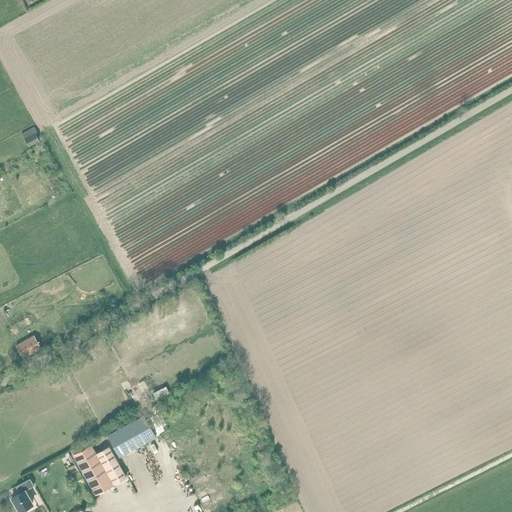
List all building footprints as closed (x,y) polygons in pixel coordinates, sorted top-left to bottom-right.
[(29,146),(39,141),(35,133),(37,132),(34,127),(22,133),(29,146)] [(34,335),(16,346),(23,358),(41,348),(34,335)] [(167,386),(153,393),(155,397),(156,399),(160,396),(169,392),(167,386)] [(155,397),(143,403),(147,409),(151,407),(155,414),(161,410),(158,403),(163,401),(160,396),(156,399),(155,397)] [(108,436),(120,457),(169,429),(160,412),(149,418),(147,413),(108,436)] [(166,466),(171,463),(162,442),(157,444),(166,466)] [(109,446),(96,453),(91,445),(74,454),(96,494),(114,485),(127,477),(109,446)] [(59,455),(63,463),(70,460),(67,452),(59,455)] [(25,490),(34,485),(30,478),(16,486),(20,493),(12,498),(19,511),(33,504),(25,490)]
